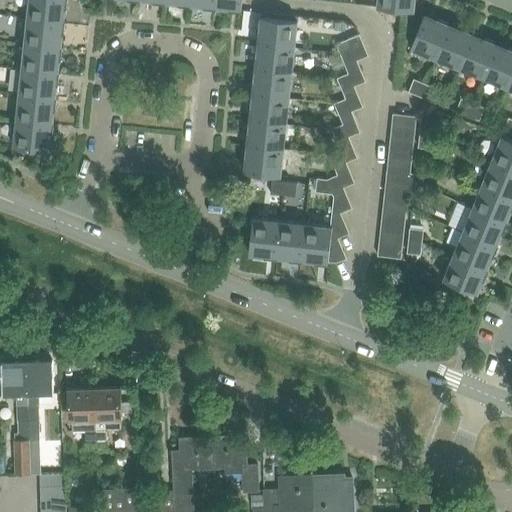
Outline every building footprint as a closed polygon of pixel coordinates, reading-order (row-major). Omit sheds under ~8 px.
[(30,0),(29,18),(63,22),(65,0),(30,0)] [(215,0),(215,6),(241,9),(242,0),(215,0)] [(414,0),(379,0),(379,6),(413,10),(414,0)] [(412,47),(436,57),(449,25),(425,15),(412,47)] [(262,17),(259,44),(294,47),(296,21),(262,17)] [(29,18),(26,44),(60,47),(63,22),(29,18)] [(344,31),(345,22),(336,21),(335,30),(344,31)] [(436,57),(460,67),(473,35),(449,25),(436,57)] [(347,39),(351,48),(357,60),(368,55),(359,34),(347,39)] [(460,67),(484,76),(497,44),(473,35),(460,67)] [(26,44),(23,69),(57,73),(60,47),(26,44)] [(259,44),(256,69),(291,73),(294,47),(259,44)] [(484,76),(507,86),(511,73),(511,50),(497,44),(484,76)] [(340,53),(348,73),(355,85),(366,81),(357,60),(351,48),(340,53)] [(23,69),(20,94),(55,98),(57,73),(23,69)] [(256,69),(254,94),(288,98),(291,73),(256,69)] [(337,78),(346,99),(352,111),(363,106),(355,85),(348,73),(337,78)] [(409,91),(419,95),(424,83),(414,79),(409,91)] [(424,83),(419,95),(432,101),(437,88),(424,83)] [(18,118),(18,120),(52,123),(55,98),(20,94),(18,118)] [(254,94),(251,120),(285,123),(288,98),(254,94)] [(456,110),(467,115),(472,103),(461,98),(456,110)] [(334,104),(343,124),(349,136),(360,132),(352,111),(346,99),(334,104)] [(472,103),(467,115),(479,120),(484,107),(472,103)] [(409,183),(410,172),(416,116),(393,114),(378,255),(401,258),(407,197),(409,183)] [(503,130),(511,133),(511,118),(509,117),(503,130)] [(52,123),(18,120),(15,146),(49,149),(52,123)] [(251,120),(248,145),(283,149),(285,123),(251,120)] [(421,122),(420,133),(433,135),(435,124),(421,122)] [(331,129),(340,149),(346,161),(357,157),(349,136),(343,124),(331,129)] [(433,135),(420,133),(418,147),(432,149),(433,135)] [(511,140),(503,137),(493,161),(511,168),(511,140)] [(283,149),(248,145),(245,171),(280,175),(283,149)] [(329,154),(337,174),(344,187),(355,183),(346,161),(340,149),(329,154)] [(511,168),(493,161),(483,185),(511,196),(511,168)] [(424,174),(410,172),(409,183),(423,185),(424,174)] [(316,191),(333,196),(342,212),(352,208),(344,187),(337,174),(327,179),(317,178),(316,191)] [(272,180),(271,194),(295,196),(297,183),(272,180)] [(421,199),(423,185),(409,183),(407,197),(421,199)] [(511,196),(483,185),(474,208),(505,221),(511,204),(511,196)] [(333,196),(331,227),(338,238),(350,233),(342,212),(333,196)] [(474,208),(464,232),(496,245),(505,221),(474,208)] [(250,253),(277,256),(280,222),(254,219),(250,253)] [(277,256),(302,259),(306,224),(280,222),(277,256)] [(302,259),(328,262),(331,227),(306,224),(302,259)] [(331,227),(328,262),(335,262),(346,258),(338,238),(331,227)] [(410,228),(409,239),(423,240),(424,230),(410,228)] [(464,232),(454,255),(486,268),(496,245),(464,232)] [(423,240),(409,239),(407,249),(422,251),(423,240)] [(486,268),(454,255),(444,279),(476,292),(486,268)] [(53,360),(27,361),(28,394),(28,395),(29,438),(40,438),(39,394),(54,394),(53,360)] [(28,394),(27,361),(1,362),(2,395),(16,395),(18,432),(14,432),(14,439),(29,438),(28,395),(28,394)] [(120,386),(95,387),(96,420),(96,442),(97,442),(108,442),(107,430),(115,430),(122,430),(121,421),(133,420),(133,402),(121,403),(120,386)] [(95,387),(69,388),(70,421),(72,421),(72,432),(85,431),(86,443),(96,442),(96,420),(95,387)] [(246,434),(212,436),(214,468),(225,467),(225,472),(241,472),(242,492),(259,491),(259,489),(257,464),(243,465),(242,444),(246,444),(246,434)] [(172,449),(174,489),(159,490),(160,511),(193,511),(191,471),(191,469),(214,468),(212,436),(180,438),(181,449),(172,449)] [(31,472),(29,438),(14,439),(15,473),(31,472)] [(40,472),(40,486),(67,486),(67,472),(40,472)] [(344,474),(312,475),(313,507),(313,511),(355,511),(354,474),(344,474)] [(280,476),(280,488),(281,508),(276,508),(276,511),(313,511),(313,507),(312,475),(280,476)] [(40,486),(41,498),(67,498),(67,486),(40,486)] [(101,489),(101,511),(143,511),(144,488),(101,489)] [(280,488),(264,489),(264,494),(264,507),(264,511),(276,511),(276,508),(281,508),(280,488)] [(264,494),(252,495),(253,508),(264,507),(264,494)] [(41,498),(41,511),(67,510),(67,498),(41,498)]
